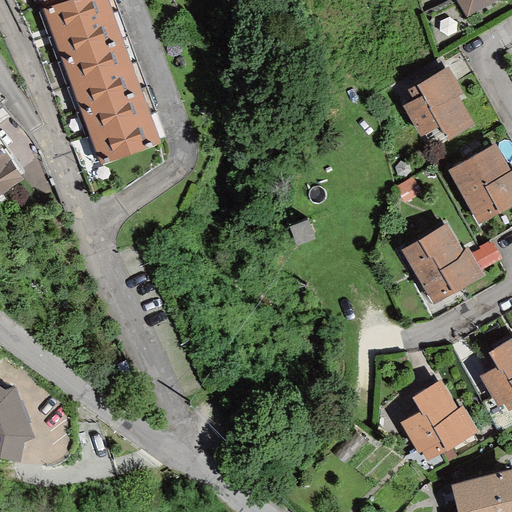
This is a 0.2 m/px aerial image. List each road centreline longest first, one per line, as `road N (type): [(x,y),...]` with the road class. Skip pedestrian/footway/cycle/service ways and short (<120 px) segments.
road 1 (residential): [(90,216),(167,172),(182,150),(172,106),(124,0)]
road 2 (residential): [(165,457),(170,416),(96,253),(90,216)]
road 3 (residential): [(90,216),(0,16)]
road 4 (unclassified): [(0,330),(165,457)]
road 5 (unknown): [(396,342),(511,288)]
road 6 (residential): [(511,27),(473,48),(511,118)]
